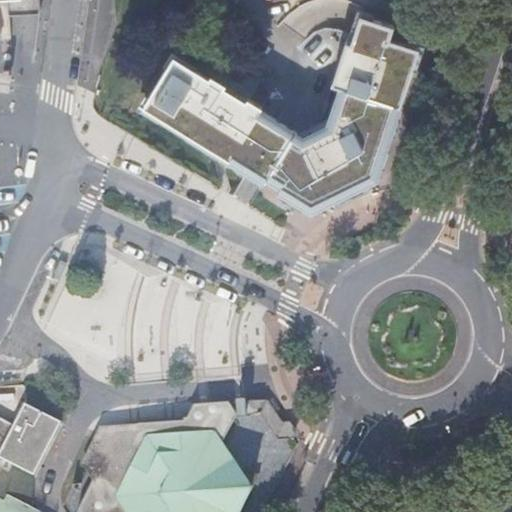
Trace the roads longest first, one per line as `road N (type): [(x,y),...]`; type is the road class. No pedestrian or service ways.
road 1 (residential): [(41,198),(287,306),(341,341)]
road 2 (residential): [(251,0),(298,84),(290,122),(226,232)]
road 3 (tertiary): [(511,38),(440,272)]
road 4 (residential): [(226,232),(50,153)]
road 5 (residential): [(50,153),(70,0)]
road 6 (residential): [(360,288),(226,232)]
road 7 (tertiary): [(378,398),(319,511)]
